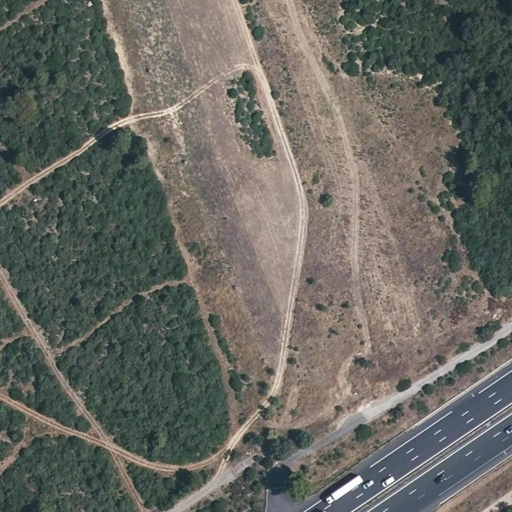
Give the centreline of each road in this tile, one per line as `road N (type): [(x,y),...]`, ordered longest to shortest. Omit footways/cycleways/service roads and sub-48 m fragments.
road 1 (motorway): [(511,386),(324,511)]
road 2 (motorway): [(393,511),(511,432)]
